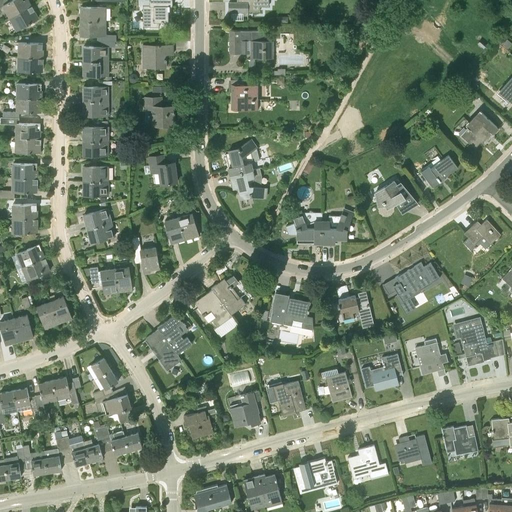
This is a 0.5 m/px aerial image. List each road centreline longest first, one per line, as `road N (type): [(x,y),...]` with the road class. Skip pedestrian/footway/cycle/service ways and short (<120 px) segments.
road 1 (residential): [(171,472),(511,383)]
road 2 (residential): [(105,330),(57,241),(49,0)]
road 3 (track): [(414,0),(368,51),(255,251)]
road 4 (residential): [(482,183),(340,268),(308,271),(255,251)]
road 5 (residential): [(231,234),(200,176),(199,0)]
road 6 (residential): [(0,502),(171,472)]
road 7 (residential): [(171,472),(154,404),(105,330)]
road 8 (residential): [(105,330),(231,234)]
